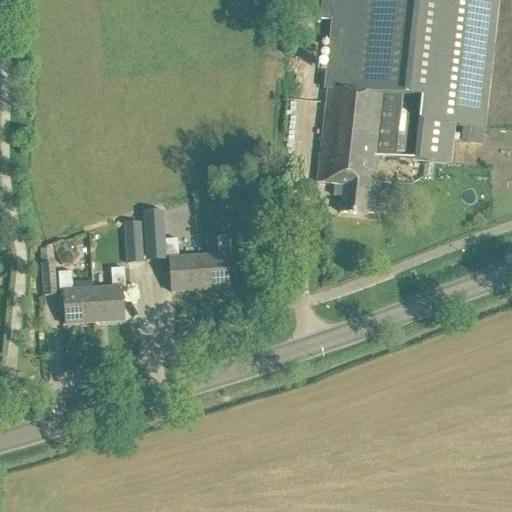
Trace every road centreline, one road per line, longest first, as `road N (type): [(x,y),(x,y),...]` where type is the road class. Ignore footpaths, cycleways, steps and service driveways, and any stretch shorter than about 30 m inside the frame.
road 1 (tertiary): [(8,442),(241,371),(511,274)]
road 2 (unclassified): [(8,442),(18,287),(0,78)]
